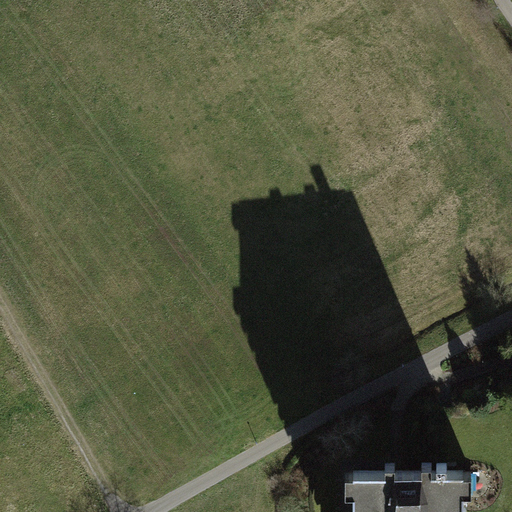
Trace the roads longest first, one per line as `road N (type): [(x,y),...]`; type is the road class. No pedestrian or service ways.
road 1 (track): [(511,318),(151,511)]
road 2 (track): [(0,311),(118,511)]
